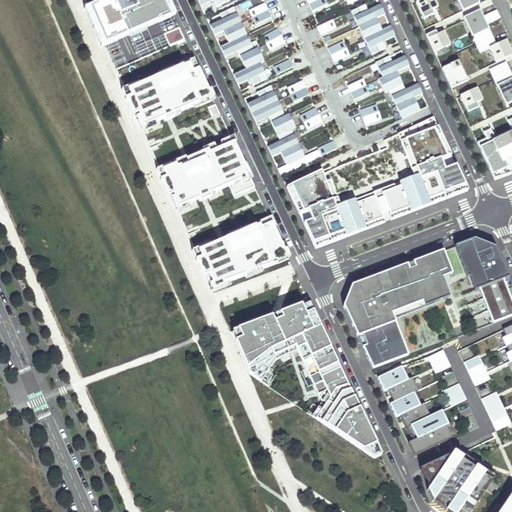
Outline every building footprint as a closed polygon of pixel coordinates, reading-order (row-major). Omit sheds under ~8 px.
[(115,0),(107,0),(90,7),(107,46),(131,35),(147,28),(172,17),(163,0),(127,0),(118,4),(115,0)] [(177,15),(170,0),(163,0),(172,17),(177,15)] [(318,0),(310,4),(314,11),(329,3),(327,0),(318,0)] [(438,7),(434,0),(422,0),(416,3),(423,20),(434,15),(432,10),(438,7)] [(457,0),(463,11),(480,3),(478,0),(457,0)] [(248,11),(252,17),(268,10),(265,3),(248,11)] [(377,19),(385,15),(381,5),(369,11),(366,5),(351,11),(359,27),(377,19)] [(241,22),(234,6),(220,13),(223,19),(210,25),(215,35),(223,31),(241,22)] [(90,7),(86,9),(103,48),(107,46),(90,7)] [(268,10),(252,17),(255,24),(271,16),(268,10)] [(480,10),(463,18),(487,67),(511,54),(511,52),(506,40),(496,45),(486,25),(500,18),(496,10),(483,17),(480,10)] [(377,19),(359,27),(365,39),(382,31),(377,19)] [(337,27),(333,20),(318,28),(321,35),(337,27)] [(223,31),(229,43),(247,35),(241,22),(223,31)] [(395,36),(391,27),(382,31),(365,39),(372,55),(387,48),(384,42),(395,36)] [(147,28),(131,35),(132,37),(148,31),(147,28)] [(263,36),(266,43),(281,35),(278,28),(263,36)] [(184,42),(178,31),(164,37),(169,49),(184,42)] [(435,32),(426,36),(434,53),(450,46),(444,32),(437,35),(435,32)] [(229,43),(221,47),(225,56),(237,50),(240,56),(254,50),(247,35),(229,43)] [(281,35),(266,43),(270,50),(285,41),(281,35)] [(343,41),(328,49),(332,56),(347,48),(343,41)] [(254,50),(240,56),(246,69),(260,63),(264,61),(258,48),(254,50)] [(332,56),(335,63),(350,55),(347,48),(332,56)] [(397,72),(410,66),(405,57),(393,63),(389,56),(376,63),(383,78),(397,72)] [(195,60),(187,64),(188,66),(191,65),(193,71),(199,69),(195,60)] [(274,67),(277,74),(293,66),(290,60),(274,67)] [(466,79),(458,61),(442,69),(451,89),(467,81),(467,80),(466,79)] [(246,69),(234,75),(238,84),(251,78),(254,84),(268,78),(260,63),(246,69)] [(511,75),(506,63),(490,71),(506,106),(511,103),(511,75)] [(170,80),(163,83),(160,78),(157,80),(140,87),(129,92),(132,98),(127,101),(134,118),(137,116),(139,115),(145,128),(156,123),(164,120),(180,113),(192,107),(199,104),(198,101),(212,95),(210,91),(199,69),(193,71),(191,65),(188,66),(175,72),(168,75),(170,80)] [(175,72),(174,69),(156,77),(157,80),(160,78),(163,83),(170,80),(168,75),(175,72)] [(389,91),(403,84),(397,72),(383,78),(379,80),(385,93),(389,91)] [(348,86),(351,93),(366,86),(363,79),(348,86)] [(287,88),(291,95),(306,88),(303,81),(287,88)] [(406,90),(403,84),(389,91),(397,106),(414,98),(423,94),(418,84),(406,90)] [(123,92),(127,101),(132,98),(129,92),(140,87),(139,85),(123,92)] [(247,105),(252,114),(278,101),(271,86),(257,92),(260,99),(247,105)] [(366,86),(351,93),(354,100),(370,92),(366,86)] [(306,88),(291,95),(294,102),(309,95),(306,88)] [(216,100),(211,90),(210,91),(212,95),(198,101),(199,104),(192,107),(193,110),(216,100)] [(482,102),(476,90),(460,98),(468,114),(479,109),(476,104),(482,102)] [(414,98),(397,106),(403,119),(420,110),(414,98)] [(285,116),(278,101),(252,114),(256,123),(269,117),(271,123),(285,116)] [(361,110),(363,118),(379,112),(377,105),(361,110)] [(300,116),(304,123),(319,115),(315,108),(300,116)] [(379,112),(363,118),(366,125),(382,119),(379,112)] [(180,113),(164,120),(165,123),(181,116),(180,113)] [(158,128),(156,123),(145,128),(139,115),(137,116),(145,134),(158,128)] [(295,128),(289,115),(285,116),(271,123),(277,136),(291,129),(295,128)] [(319,115),(304,123),(307,130),(322,122),(319,115)] [(419,178),(408,183),(406,179),(399,182),(400,186),(382,193),(390,215),(409,207),(411,212),(431,204),(430,203),(428,198),(465,184),(453,158),(437,125),(435,126),(431,118),(402,132),(419,178)] [(268,148),(272,157),(281,153),(298,144),(291,129),(277,136),(280,142),(268,148)] [(495,140),(490,130),(483,134),(486,140),(491,152),(498,148),(495,140)] [(402,132),(397,134),(414,177),(406,179),(408,183),(419,178),(402,132)] [(477,144),(492,176),(511,166),(511,132),(495,140),(498,148),(491,152),(486,140),(477,144)] [(222,144),(232,139),(236,146),(237,145),(233,136),(221,142),(222,144)] [(173,165),(163,170),(166,177),(161,180),(168,197),(171,195),(173,194),(179,207),(190,202),(198,198),(214,191),(229,185),(233,195),(255,186),(251,178),(244,163),(236,146),(232,139),(222,144),(215,147),(204,152),(187,159),(176,164),(173,165)] [(322,156),(337,149),(333,141),(317,149),(318,150),(319,150),(322,156)] [(281,153),(287,165),(304,157),(298,144),(281,153)] [(287,165),(278,169),(281,175),(322,156),(319,150),(318,150),(304,157),(287,165)] [(246,162),(244,163),(251,178),(253,177),(246,162)] [(172,163),(157,170),(161,180),(166,177),(163,170),(173,165),(172,163)] [(511,166),(492,176),(493,181),(511,174),(511,166)] [(346,202),(348,206),(337,210),(326,182),(321,170),(291,185),(299,202),(295,204),(302,219),(313,242),(344,231),(346,235),(346,236),(367,229),(365,224),(383,217),(375,195),(356,203),(354,199),(346,202)] [(330,180),(326,182),(337,210),(348,206),(346,202),(339,205),(330,180)] [(399,182),(354,199),(356,203),(375,195),(383,217),(390,215),(382,193),(400,186),(399,182)] [(447,198),(468,190),(465,184),(428,198),(430,203),(446,197),(447,198)] [(286,187),(295,204),(299,202),(291,185),(286,187)] [(215,195),(214,191),(198,198),(200,202),(215,195)] [(179,207),(173,194),(171,195),(179,213),(192,207),(190,202),(179,207)] [(390,215),(392,219),(401,215),(411,212),(409,207),(390,215)] [(260,224),(265,222),(267,225),(272,222),(274,227),(276,226),(272,216),(259,221),(260,224)] [(365,224),(367,229),(385,222),(383,217),(365,224)] [(210,246),(198,251),(201,258),(196,260),(204,277),(206,276),(209,275),(214,287),(229,281),(245,275),(244,271),(253,267),(255,271),(262,268),(277,262),(275,257),(286,252),(282,242),(274,227),(272,222),(267,225),(265,222),(260,224),(243,232),(228,238),(210,246)] [(226,236),(228,238),(243,232),(242,229),(226,236)] [(313,242),(316,248),(331,242),(330,241),(346,235),(344,231),(313,242)] [(292,260),(284,241),(282,242),(286,252),(275,257),(277,262),(278,265),(292,260)] [(480,291),(493,325),(511,317),(511,303),(503,282),(509,279),(495,249),(474,241),(455,249),(467,280),(469,279),(474,277),(480,291)] [(198,251),(210,246),(209,243),(192,251),(196,260),(201,258),(198,251)] [(352,288),(343,309),(373,371),(407,358),(392,320),(390,315),(432,300),(434,305),(450,299),(442,280),(452,276),(443,253),(413,265),(415,270),(409,272),(407,267),(352,288)] [(253,267),(244,271),(245,275),(246,277),(263,271),(262,268),(255,271),(253,267)] [(214,287),(209,275),(206,276),(214,293),(231,286),(229,281),(214,287)] [(475,293),(480,291),(474,277),(469,279),(475,293)] [(432,300),(390,315),(392,320),(434,305),(432,300)] [(313,419),(375,461),(382,457),(309,304),(280,316),(282,321),(274,324),(272,319),(238,332),(242,342),(235,344),(249,376),(261,384),(276,361),(290,355),(286,346),(293,342),(297,351),(302,349),(307,361),(303,363),(318,395),(327,391),(330,398),(325,401),(322,404),(313,419)] [(280,316),(272,319),(274,324),(282,321),(280,316)] [(238,332),(232,334),(233,336),(232,337),(235,344),(242,342),(238,332)] [(286,346),(290,355),(297,351),(293,342),(286,346)] [(302,349),(297,351),(303,363),(307,361),(302,349)] [(442,353),(427,360),(431,368),(446,361),(442,353)] [(467,374),(482,367),(478,359),(463,366),(467,374)] [(446,361),(431,368),(435,376),(449,369),(446,361)] [(471,382),(486,375),(482,367),(467,374),(471,382)] [(400,369),(377,380),(384,394),(388,392),(394,405),(390,407),(396,420),(400,418),(405,427),(406,431),(411,429),(412,431),(417,441),(408,445),(413,456),(415,460),(444,446),(450,443),(444,430),(447,429),(440,415),(436,417),(430,404),(426,406),(420,393),(424,391),(418,378),(407,384),(400,369)] [(475,390),(489,383),(486,375),(471,382),(475,390)] [(458,387),(443,394),(447,402),(462,395),(458,387)] [(327,391),(318,395),(322,404),(325,401),(330,398),(327,391)] [(485,407),(500,400),(496,392),(482,399),(485,407)] [(462,395),(447,402),(451,410),(465,403),(462,395)] [(489,415),(504,408),(500,400),(485,407),(489,415)] [(493,423),(507,416),(504,408),(489,415),(493,423)] [(496,431),(511,425),(507,416),(493,423),(496,431)] [(447,429),(444,430),(450,443),(455,440),(449,428),(447,429)] [(484,475),(485,473),(476,467),(474,469),(462,460),(463,458),(453,452),(453,453),(448,456),(422,468),(433,489),(436,497),(433,502),(446,511),(449,506),(458,511),(465,503),(467,499),(476,505),(492,481),(491,480),(484,475)] [(464,456),(463,458),(462,460),(474,469),(476,467),(477,465),(464,456)] [(487,471),(485,473),(484,475),(491,480),(494,476),(487,471)] [(428,491),(433,502),(436,497),(433,489),(428,491)] [(511,511),(511,492),(498,511),(511,511)] [(473,509),(476,505),(467,499),(465,503),(473,509)]
